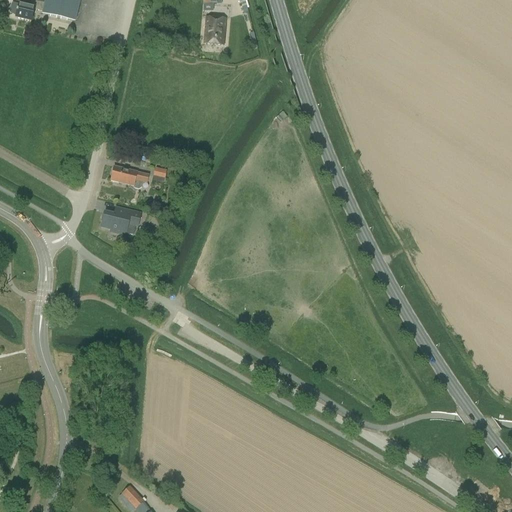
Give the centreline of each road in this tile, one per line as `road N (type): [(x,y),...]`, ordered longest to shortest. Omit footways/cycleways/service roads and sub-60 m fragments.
road 1 (primary): [(511,465),(447,378),(366,241),(276,0)]
road 2 (tertiary): [(50,511),(66,433),(40,344),(41,248)]
road 3 (unclassified): [(83,201),(132,0)]
road 4 (unclassified): [(177,307),(99,264),(67,231)]
road 5 (unknown): [(66,433),(174,511)]
